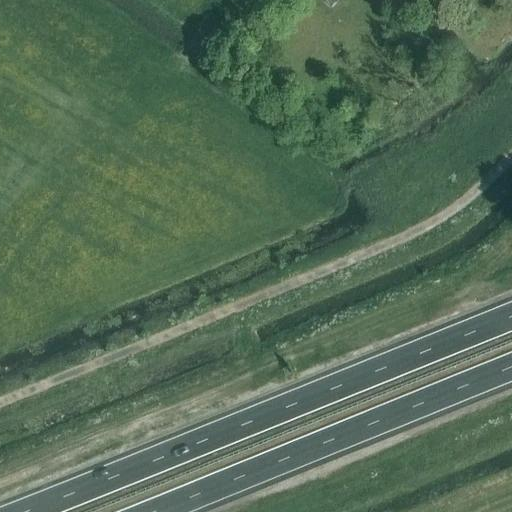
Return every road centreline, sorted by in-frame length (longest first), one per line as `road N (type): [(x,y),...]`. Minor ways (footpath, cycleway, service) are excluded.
road 1 (trunk): [(511,317),(27,511)]
road 2 (trunk): [(156,511),(511,368)]
